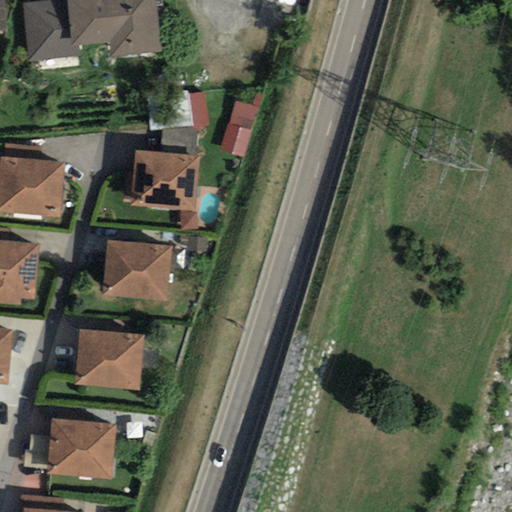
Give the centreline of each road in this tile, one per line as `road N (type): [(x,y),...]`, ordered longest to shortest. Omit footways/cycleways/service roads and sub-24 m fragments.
road 1 (secondary): [(363,0),(208,511)]
road 2 (track): [(261,511),(412,0)]
